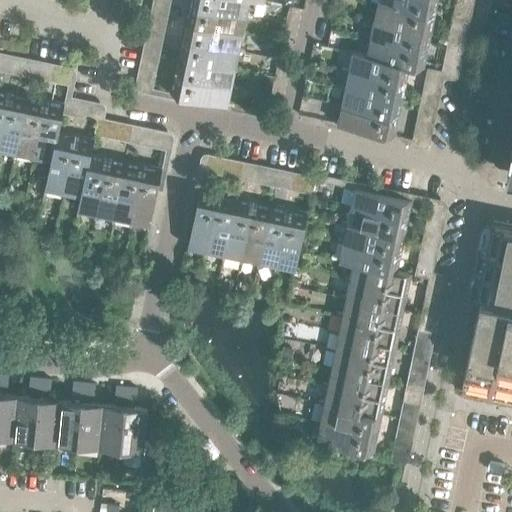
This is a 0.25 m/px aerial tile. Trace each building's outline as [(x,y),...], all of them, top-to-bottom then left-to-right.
[(171,1),(165,0),(159,0),(156,13),(168,15),(171,1)] [(193,0),(193,2),(208,5),(246,13),(248,0),(193,0)] [(416,8),(377,0),(373,17),(413,26),(427,29),(431,11),(416,8)] [(431,11),(432,0),(377,0),(416,8),(431,11)] [(465,16),(467,2),(459,0),(455,0),(453,13),(465,16)] [(208,5),(193,2),(189,20),(204,23),(242,31),(246,13),(208,5)] [(165,29),(168,15),(156,13),(153,27),(165,29)] [(413,26),(373,17),(370,35),(409,43),(423,46),(427,29),(413,26)] [(189,20),(185,37),(201,40),(239,49),(242,31),(204,23),(189,20)] [(451,20),(449,33),(460,36),(463,23),(451,20)] [(460,36),(449,33),(446,49),(457,51),(460,36)] [(164,36),(152,34),(149,48),(161,50),(164,36)] [(409,43),(370,35),(366,53),(390,58),(405,61),(420,64),(423,46),(409,43)] [(201,40),(185,37),(182,55),(198,58),(235,66),(239,49),(201,40)] [(158,64),(161,50),(149,48),(146,62),(158,64)] [(390,58),(366,53),(352,50),(348,68),(386,76),(402,79),(405,61),(390,58)] [(198,58),(182,55),(178,73),(195,77),(231,84),(235,66),(198,58)] [(0,56),(0,68),(12,71),(14,59),(0,56)] [(456,58),(444,56),(441,71),(453,73),(456,58)] [(32,75),(34,64),(21,61),(19,73),(32,75)] [(49,67),(34,64),(32,75),(47,78),(49,67)] [(71,71),(56,68),(54,80),(69,83),(71,71)] [(348,68),(344,85),(382,93),(398,96),(402,79),(386,76),(348,68)] [(156,72),(145,69),(141,84),(153,86),(156,72)] [(228,102),(231,84),(195,77),(178,73),(174,91),(192,95),(228,102)] [(434,90),(437,75),(426,73),(423,87),(434,90)] [(344,85),(341,103),(379,111),(394,114),(398,96),(382,93),(344,85)] [(0,140),(6,110),(10,93),(0,91),(0,140)] [(6,110),(0,140),(0,146),(16,150),(24,114),(28,97),(10,93),(6,110)] [(430,110),(433,96),(421,94),(418,108),(430,110)] [(24,114),(16,150),(34,154),(42,117),(45,100),(28,97),(24,114)] [(77,114),(79,102),(65,99),(63,104),(62,111),(77,114)] [(60,120),(62,111),(63,104),(45,100),(42,117),(34,154),(52,158),(54,147),(58,132),(60,120)] [(379,111),(341,103),(337,121),(374,129),(390,133),(394,114),(379,111)] [(100,107),(87,104),(84,116),(97,118),(100,107)] [(427,124),(430,110),(418,108),(415,122),(427,124)] [(108,136),(110,124),(96,121),(94,133),(108,136)] [(129,140),(132,128),(118,125),(115,137),(129,140)] [(427,127),(415,125),(412,139),(423,142),(427,127)] [(146,131),(132,128),(129,140),(143,143),(146,131)] [(63,190),(75,136),(58,132),(54,147),(52,158),(46,186),(63,190)] [(168,136),(153,132),(150,144),(165,147),(168,136)] [(75,136),(63,190),(81,193),(87,167),(89,154),(92,140),(75,136)] [(87,167),(81,193),(78,207),(96,211),(104,172),(107,158),(89,154),(87,167)] [(125,161),(107,158),(104,172),(96,211),(114,215),(122,177),(125,161)] [(218,173),(221,162),(206,158),(204,170),(218,173)] [(122,177),(114,215),(131,219),(139,180),(142,165),(125,161),(122,177)] [(239,178),(242,166),(228,163),(226,175),(239,178)] [(158,185),(161,169),(142,165),(139,180),(131,219),(150,222),(158,185)] [(256,169),(242,166),(239,178),(254,181),(256,169)] [(275,185),(277,173),(263,170),(261,182),(275,185)] [(291,176),(277,173),(275,185),(289,188),(291,176)] [(313,181),(298,178),(296,190),(311,193),(313,181)] [(354,185),(350,204),(387,211),(404,215),(408,197),(390,193),(354,185)] [(214,210),(218,194),(199,191),(196,205),(188,244),(206,248),(214,210)] [(214,210),(206,248),(224,252),(232,214),(235,198),(218,194),(214,210)] [(232,214),(224,252),(242,255),(249,218),(253,202),(235,198),(232,214)] [(270,205),(253,202),(249,218),(242,255),(259,259),(267,222),(270,205)] [(442,204),(430,202),(427,217),(439,220),(442,204)] [(350,204),(347,221),(383,229),(400,233),(404,215),(387,211),(350,204)] [(288,209),(270,205),(267,222),(259,259),(277,263),(284,226),(288,209)] [(306,213),(288,209),(284,226),(277,263),(295,266),(306,213)] [(347,221),(343,239),(380,247),(397,250),(400,233),(383,229),(347,221)] [(462,382),(461,390),(504,399),(511,400),(511,227),(491,223),(476,295),(479,296),(480,296),(472,337),(462,382)] [(425,225),(422,237),(434,240),(437,227),(425,225)] [(434,240),(422,237),(419,253),(431,255),(434,240)] [(380,247),(343,239),(339,257),(353,260),(377,265),(393,268),(397,250),(380,247)] [(429,261),(418,259),(415,273),(426,276),(429,261)] [(407,271),(393,268),(377,265),(353,260),(350,278),(388,286),(403,289),(407,271)] [(440,279),(428,277),(425,292),(437,294),(440,279)] [(350,278),(346,295),(384,303),(399,306),(403,289),(388,286),(350,278)] [(270,291),(255,288),(252,301),(267,304),(270,291)] [(342,312),(342,313),(380,321),(396,324),(399,306),(384,303),(346,295),(342,312)] [(422,311),(432,313),(435,302),(424,299),(422,311)] [(432,313),(422,311),(419,325),(429,327),(432,313)] [(380,321),(342,313),(339,330),(377,338),(392,342),(396,324),(380,321)] [(339,330),(335,348),(373,356),(388,359),(392,342),(377,338),(339,330)] [(428,334),(417,332),(414,346),(425,348),(428,334)] [(283,345),(281,355),(292,357),(294,348),(285,346),(283,345)] [(425,348),(414,346),(410,362),(422,365),(425,348)] [(335,348),(331,366),(370,374),(385,377),(388,359),(373,356),(335,348)] [(331,366),(327,383),(366,391),(381,394),(385,377),(370,374),(331,366)] [(406,381),(418,384),(421,372),(409,369),(406,381)] [(9,373),(0,372),(0,383),(8,384),(9,373)] [(39,387),(40,376),(30,375),(29,386),(39,387)] [(40,376),(39,387),(50,388),(51,377),(40,376)] [(82,392),(83,380),(73,379),(72,391),(82,392)] [(93,393),(94,382),(83,380),(82,392),(93,393)] [(418,384),(406,381),(403,398),(415,400),(418,384)] [(327,383),(324,401),(362,409),(377,412),(381,394),(366,391),(327,383)] [(125,396),(127,385),(116,384),(115,395),(125,396)] [(137,386),(127,385),(125,396),(136,397),(137,386)] [(0,391),(0,432),(6,434),(6,438),(13,439),(17,393),(0,391)] [(39,395),(17,393),(13,439),(20,439),(20,435),(35,436),(39,395)] [(60,398),(39,395),(35,436),(49,438),(49,442),(56,443),(60,398)] [(60,398),(56,443),(77,445),(78,441),(81,400),(60,398)] [(99,447),(99,443),(103,402),(81,400),(78,441),(92,442),(92,446),(99,447)] [(362,409),(324,401),(320,419),(358,427),(373,430),(377,412),(362,409)] [(103,402),(99,443),(99,447),(106,448),(106,444),(121,445),(125,404),(103,402)] [(125,404),(121,445),(120,449),(142,451),(147,406),(125,404)] [(401,405),(399,417),(411,419),(413,407),(401,405)] [(411,419),(399,417),(396,433),(407,436),(411,419)] [(358,427),(320,419),(316,437),(354,445),(370,448),(373,430),(358,427)] [(403,457),(406,442),(394,439),(391,454),(403,457)] [(151,494),(148,511),(194,511),(196,499),(151,494)] [(108,503),(107,511),(118,511),(119,504),(108,503)]
